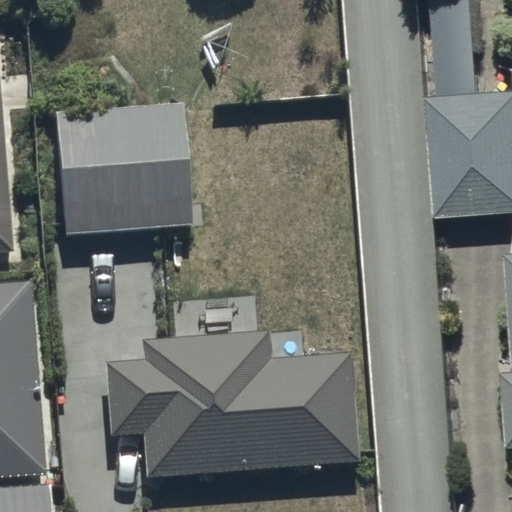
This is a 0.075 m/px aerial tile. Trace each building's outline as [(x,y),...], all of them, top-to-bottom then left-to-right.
[(511,96),(474,99),(467,3),(456,4),(455,0),(429,0),(429,5),(420,6),(435,225),(511,219),(511,254),(502,255),(510,376),(496,377),(502,452),(511,450),(511,96)] [(180,104),(58,116),(70,238),(192,226),(180,104)] [(0,254),(11,254),(0,112),(0,254)] [(0,480),(42,477),(27,287),(0,289),(0,480)] [(145,363),(102,367),(109,439),(143,436),(147,483),(352,464),(343,358),(266,365),(263,338),(144,349),(145,363)] [(50,511),(49,488),(0,492),(0,511),(50,511)]
